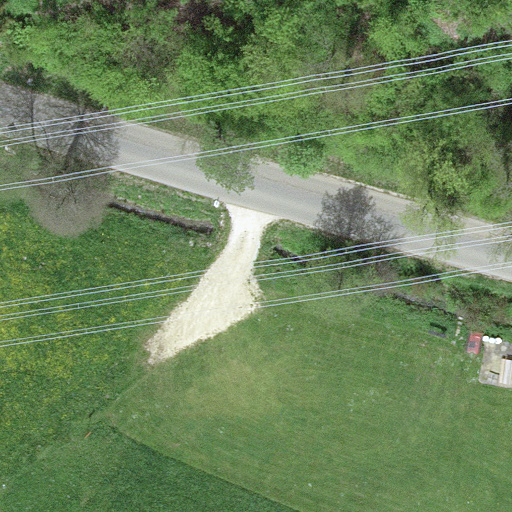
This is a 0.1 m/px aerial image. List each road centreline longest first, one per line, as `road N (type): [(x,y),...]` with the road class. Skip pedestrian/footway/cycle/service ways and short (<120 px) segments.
road 1 (tertiary): [(0,103),(511,253)]
road 2 (track): [(255,176),(247,222),(210,292),(113,398)]
